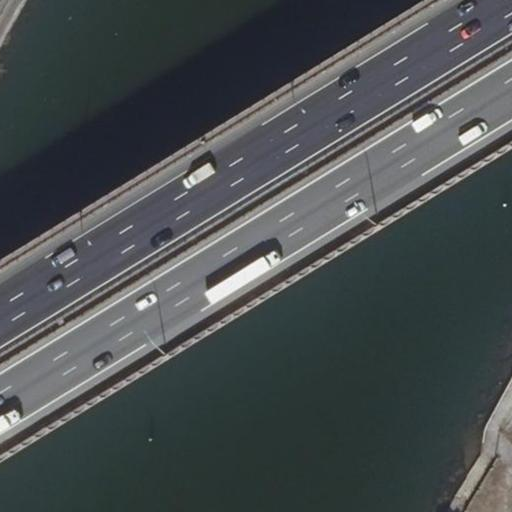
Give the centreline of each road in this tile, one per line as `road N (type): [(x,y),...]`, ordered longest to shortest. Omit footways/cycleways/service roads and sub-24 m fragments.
road 1 (motorway): [(0,396),(511,69)]
road 2 (motorway): [(511,2),(0,319)]
